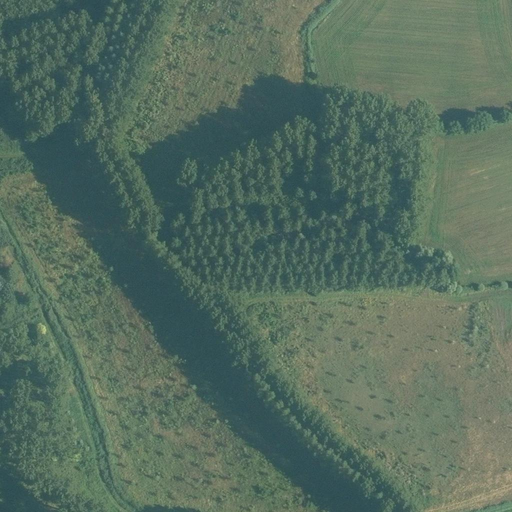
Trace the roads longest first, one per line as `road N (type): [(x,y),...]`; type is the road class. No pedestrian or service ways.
road 1 (track): [(395,511),(309,427),(181,274),(112,174),(105,137),(163,0)]
road 2 (track): [(105,137),(88,99),(108,0)]
